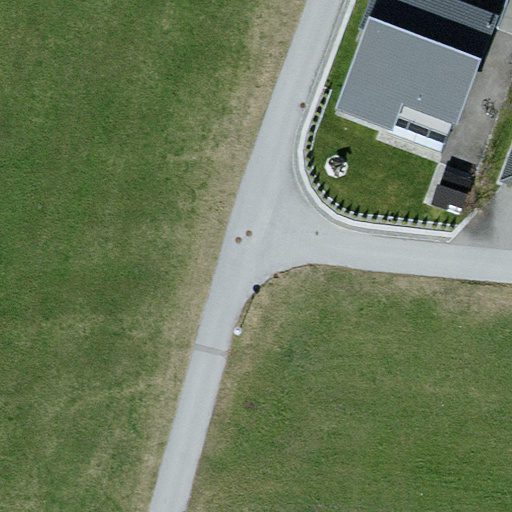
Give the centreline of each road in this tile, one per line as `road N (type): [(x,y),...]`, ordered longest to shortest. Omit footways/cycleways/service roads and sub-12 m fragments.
road 1 (residential): [(172,511),(246,240)]
road 2 (residential): [(246,240),(511,272)]
road 3 (residential): [(246,240),(333,0)]
